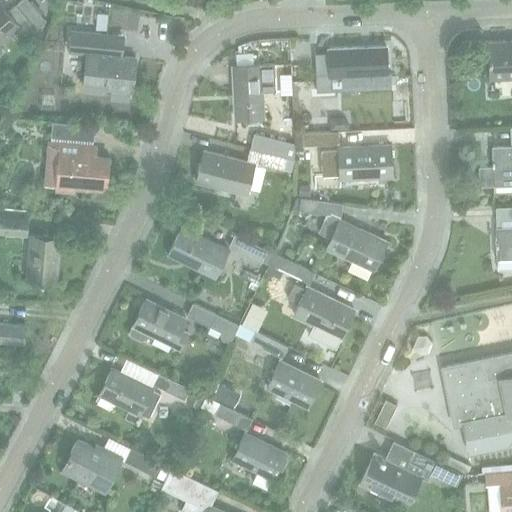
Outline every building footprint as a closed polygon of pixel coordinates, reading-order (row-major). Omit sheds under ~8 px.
[(21,41),(45,21),(27,0),(19,0),(7,11),(0,2),(0,42),(13,31),(21,41)] [(132,90),(135,57),(118,55),(119,46),(103,45),(104,32),(70,30),(69,51),(86,53),(84,80),(105,82),(105,88),(132,90)] [(511,39),(488,41),(489,57),(488,57),(489,78),(511,77),(511,39)] [(387,71),(386,45),(328,47),(329,75),(363,73),(363,84),(387,84),(391,83),(391,71),(387,71)] [(235,118),(263,117),(262,91),(275,90),(274,63),(232,65),(235,118)] [(303,144),(338,142),(338,130),(303,132),(303,144)] [(106,188),(109,156),(96,155),(96,146),(51,142),(49,156),(59,157),(56,188),(72,190),(73,186),(106,188)] [(391,175),(389,144),(339,146),(339,148),(321,149),(322,174),(339,173),(340,177),(391,175)] [(494,183),(511,182),(511,144),(492,145),(493,165),(479,166),(480,184),(493,183),(494,183)] [(254,163),(253,164),(258,165),(259,161),(283,167),(286,155),(250,146),(246,161),(254,163)] [(246,193),(253,164),(246,161),(203,150),(195,180),(246,193)] [(327,213),(340,215),(342,203),(301,198),(299,209),(327,213)] [(0,231),(26,234),(27,214),(0,211),(0,231)] [(373,268),(385,241),(339,219),(340,215),(327,213),(319,231),(330,236),(326,246),(352,259),(348,268),(367,278),(372,268),(373,268)] [(214,275),(227,248),(181,225),(167,253),(191,265),(214,275)] [(497,258),(511,257),(511,225),(495,226),(497,258)] [(56,281),(59,236),(30,233),(26,279),(56,281)] [(260,261),(266,249),(234,233),(228,246),(260,261)] [(313,271),(273,252),(268,263),(308,282),(313,271)] [(305,289),(294,283),(287,298),(299,303),(294,314),(340,336),(353,309),(306,287),(305,289)] [(173,343),(186,318),(145,298),(129,331),(130,333),(140,338),(143,337),(151,341),(154,334),(173,343)] [(231,342),(233,336),(239,324),(193,302),(187,314),(221,330),(219,333),(221,337),(231,342)] [(0,340),(23,343),(25,324),(0,322),(0,340)] [(250,341),(281,356),(286,345),(255,330),(250,341)] [(511,351),(441,365),(453,423),(462,421),(468,452),(511,443),(511,351)] [(307,405),(319,380),(278,360),(266,386),(307,405)] [(148,416),(160,392),(152,388),(111,367),(99,393),(139,413),(140,412),(148,416)] [(152,383),(184,399),(189,388),(157,372),(152,383)] [(214,414),(246,429),(251,418),(219,403),(214,414)] [(272,477),(284,451),(244,432),(231,458),(257,470),(252,481),(266,488),(272,477)] [(102,450),(77,438),(62,469),(104,490),(121,456),(103,447),(102,450)] [(156,474),(162,462),(130,447),(124,459),(156,474)] [(461,473),(412,448),(403,467),(373,452),(359,481),(406,504),(420,476),(427,480),(431,471),(456,483),(461,473)] [(186,499),(208,510),(210,505),(218,489),(171,467),(161,487),(186,499)] [(511,511),(511,469),(485,471),(486,484),(499,483),(501,511),(511,511)] [(225,511),(210,505),(208,510),(186,499),(182,508),(189,511),(225,511)]
